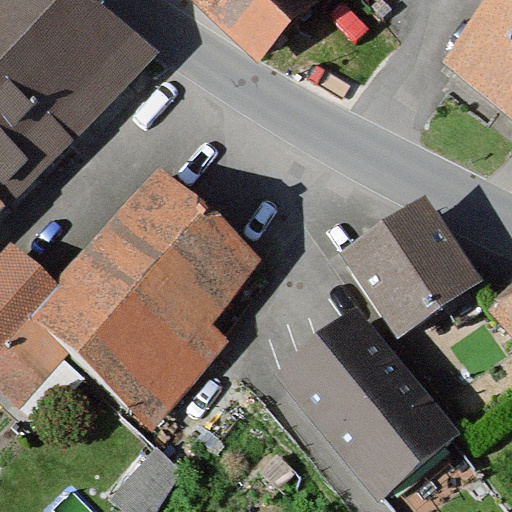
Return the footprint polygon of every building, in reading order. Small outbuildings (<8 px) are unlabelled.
[(0,0),(0,217),(148,70),(40,0),(0,0)] [(197,0),(261,60),(327,0),(197,0)] [(511,0),(506,0),(448,73),(511,124),(511,0)] [(12,254),(0,267),(0,388),(21,406),(65,356),(152,432),(224,349),(206,333),(260,272),(155,181),(57,293),(12,254)] [(426,214),(344,269),(399,350),(481,295),(426,214)] [(511,301),(491,320),(511,343),(511,301)] [(456,443),(355,324),(321,354),(285,383),(280,388),(381,506),(456,443)] [(156,456),(111,506),(118,511),(158,511),(178,476),(156,456)]
